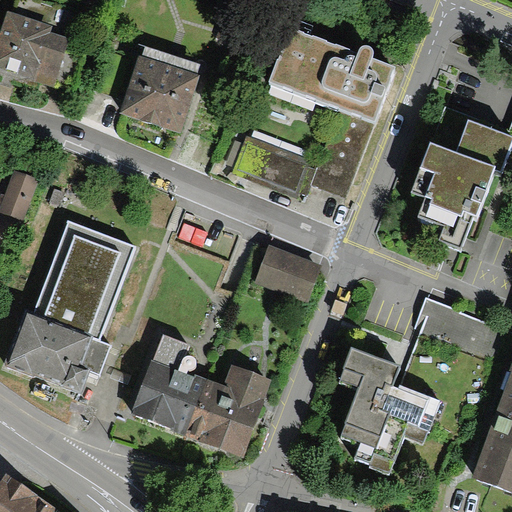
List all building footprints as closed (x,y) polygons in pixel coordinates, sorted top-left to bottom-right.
[(247,12),(229,5),(215,44),(233,50),(247,12)] [(77,47),(9,21),(0,45),(0,87),(54,108),(77,47)] [(358,60),(290,33),(268,87),(337,114),(374,128),(375,129),(396,74),(373,65),(374,64),(373,62),(373,61),(372,59),(371,58),(369,56),(368,56),(366,55),(364,56),(362,56),(360,58),(358,60)] [(209,78),(141,57),(118,127),(186,149),(209,78)] [(312,162),(248,137),(234,173),(298,197),(299,192),(307,195),(311,185),(319,188),(346,199),(374,128),(337,114),(316,170),(310,168),(312,162)] [(456,156),(431,146),(414,192),(426,197),(419,217),(444,226),(438,241),(449,245),(462,250),(474,219),(477,220),(495,171),(501,173),(511,142),(511,138),(469,122),(456,156)] [(39,182),(9,171),(0,194),(0,219),(22,228),(39,182)] [(147,255),(72,226),(47,294),(16,375),(90,403),(94,394),(147,255)] [(323,265),(268,245),(254,284),(308,304),(323,265)] [(502,357),(511,326),(429,301),(420,333),(502,357)] [(154,360),(153,360),(132,414),(244,459),(273,379),(232,364),(225,386),(195,374),(195,376),(187,373),(189,371),(192,371),(194,370),(196,368),(197,366),(197,364),(197,361),(196,359),(194,357),(192,356),(190,355),(187,356),(190,345),(164,334),(154,360)] [(408,372),(351,353),(342,378),(365,386),(343,451),(379,463),(390,430),(428,443),(440,410),(399,396),(408,372)] [(511,373),(493,426),(474,477),(511,492),(511,373)] [(38,511),(0,489),(0,511),(38,511)]
